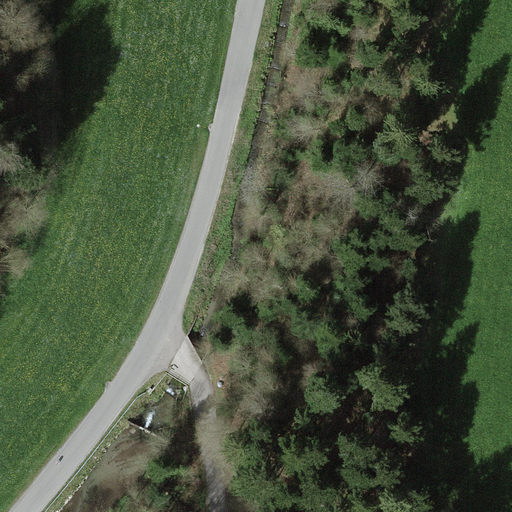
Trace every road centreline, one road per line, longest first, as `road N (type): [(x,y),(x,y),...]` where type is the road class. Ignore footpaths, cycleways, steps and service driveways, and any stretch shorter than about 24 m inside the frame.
road 1 (tertiary): [(253,0),(206,196),(156,335)]
road 2 (tertiary): [(156,335),(27,511)]
road 3 (unclassified): [(217,511),(187,363),(156,335)]
